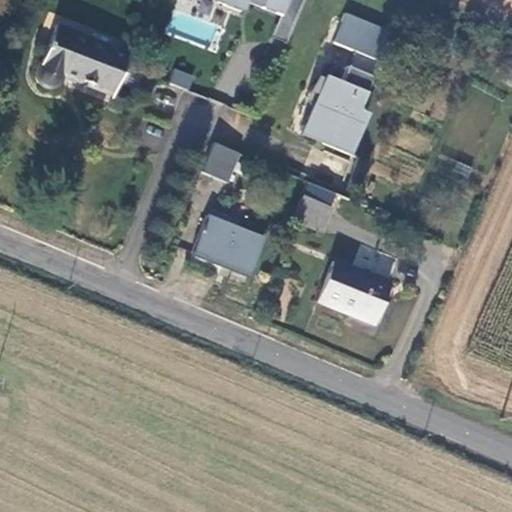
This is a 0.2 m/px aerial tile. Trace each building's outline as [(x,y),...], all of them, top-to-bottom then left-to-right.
[(245,0),(278,13),(283,0),(209,0),(238,12),(243,0),(245,0)] [(314,94),(299,132),(350,153),(366,114),(357,111),(375,67),(381,70),(395,34),(344,13),(332,43),(352,51),(339,83),(322,77),(321,79),(317,78),(308,92),(314,94)] [(121,69),(127,56),(54,27),(37,67),(35,71),(35,72),(34,74),(34,76),(34,77),(35,79),(35,81),(36,82),(36,84),(38,85),(39,86),(40,87),(42,88),(43,89),(45,89),(46,89),(48,89),(50,89),(51,89),(53,88),(54,87),(56,86),(57,85),(58,84),(59,82),(59,81),(61,77),(110,97),(116,84),(121,69)] [(141,77),(121,69),(116,84),(135,92),(141,77)] [(168,83),(189,88),(193,74),(172,69),(168,83)] [(200,173),(226,183),(238,154),(212,144),(200,173)] [(307,184),(303,195),(328,202),(332,191),(307,184)] [(331,209),(301,197),(291,222),(321,234),(331,209)] [(208,211),(206,215),(224,223),(226,218),(208,211)] [(206,215),(191,253),(248,276),(264,239),(235,227),(237,223),(226,218),(224,223),(206,215)] [(388,285),(332,262),(315,303),(371,325),(388,285)]
